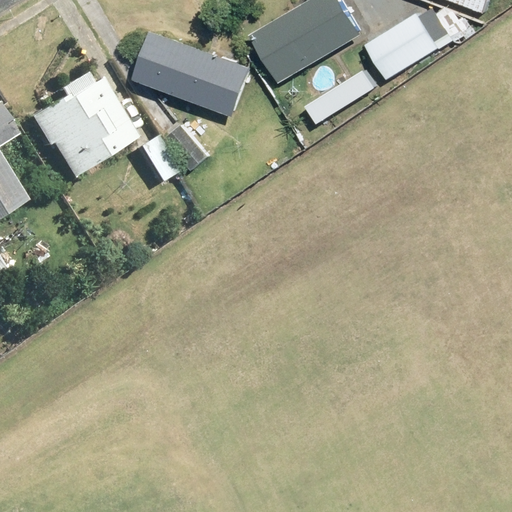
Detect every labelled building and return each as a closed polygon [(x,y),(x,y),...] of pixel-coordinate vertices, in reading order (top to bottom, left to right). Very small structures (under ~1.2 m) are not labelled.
[(323,0),(255,43),(284,87),(360,39),(334,0),(323,0)] [(453,0),(489,11),(492,0),(453,0)] [(369,50),(387,79),(439,48),(421,18),(369,50)] [(158,31),(139,81),(241,119),(259,69),(158,31)] [(30,118),(67,180),(133,140),(96,79),(30,118)] [(0,213),(20,202),(0,169),(0,144),(11,137),(0,120),(0,213)] [(185,125),(167,139),(193,171),(210,157),(185,125)] [(154,138),(137,148),(157,183),(174,173),(154,138)]
